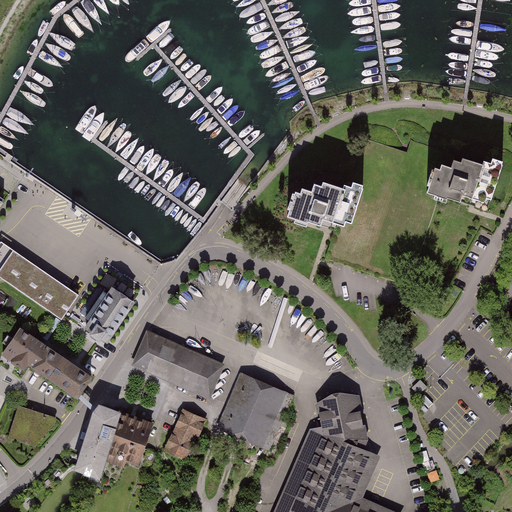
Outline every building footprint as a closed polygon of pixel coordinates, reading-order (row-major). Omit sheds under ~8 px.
[(443,172),(433,168),(425,192),(478,210),(481,200),(491,203),(505,163),(494,159),(492,167),(466,159),(464,164),(458,161),(456,167),(446,164),(443,172)] [(304,199),(293,195),(285,219),(338,236),(342,226),(352,230),(365,190),(355,186),(352,194),(327,186),(325,190),(318,188),(316,194),(306,191),(304,199)] [(77,294),(1,241),(0,241),(0,278),(59,319),(77,294)] [(108,339),(137,295),(113,279),(84,323),(108,339)] [(25,327),(8,352),(78,398),(94,373),(25,327)] [(210,396),(223,365),(148,333),(134,364),(210,396)] [(292,396),(247,376),(224,428),(269,448),(292,396)] [(318,405),(324,435),(290,511),(371,511),(350,503),(371,455),(361,451),(366,439),(358,397),(337,394),(318,405)] [(152,425),(100,406),(95,412),(77,468),(99,476),(105,459),(124,466),(126,460),(138,464),(152,425)] [(57,420),(22,408),(13,437),(37,445),(57,420)] [(206,420),(184,410),(166,450),(185,458),(193,440),(196,441),(206,420)] [(104,479),(99,477),(95,489),(100,491),(104,479)]
